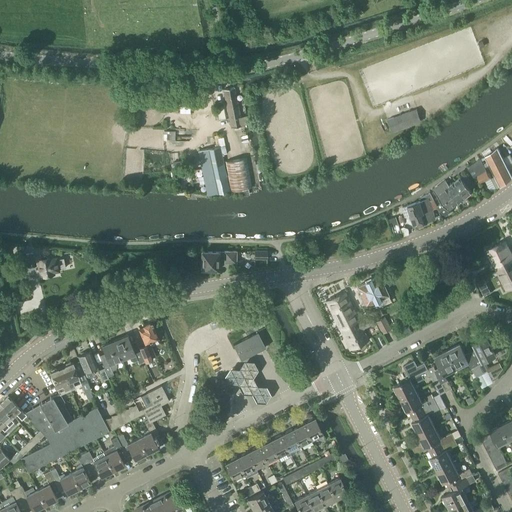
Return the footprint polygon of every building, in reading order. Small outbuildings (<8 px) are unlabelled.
[(234,87),(223,90),(230,128),(233,127),(234,130),(240,129),(240,126),(242,126),(241,125),(247,124),(248,124),(246,116),(245,116),(240,117),(234,87)] [(392,132),(416,123),(412,111),(387,120),(392,132)] [(175,141),(175,131),(163,131),(163,141),(175,141)] [(223,139),(219,140),(218,135),(214,136),(215,145),(219,144),(220,147),(224,146),(223,139)] [(208,195),(229,191),(219,147),(198,151),(208,195)] [(500,187),(511,178),(497,148),(484,157),(500,187)] [(230,191),(252,188),(247,158),(225,162),(230,191)] [(486,171),(485,169),(480,159),(476,162),(479,168),(482,173),(486,171)] [(479,168),(476,162),(467,168),(471,173),(479,168)] [(482,173),(479,168),(471,173),(474,178),(477,176),(482,173)] [(490,178),(486,171),(482,173),(477,176),(481,183),(490,178)] [(465,174),(455,181),(459,187),(458,188),(465,197),(471,192),(468,187),(473,184),(465,174)] [(442,183),(432,191),(441,202),(442,203),(452,195),(446,188),(449,186),(445,181),(442,183)] [(449,186),(446,188),(452,195),(458,202),(465,197),(458,188),(459,187),(455,181),(449,186)] [(421,201),(401,208),(405,217),(410,216),(411,218),(423,213),(421,207),(430,205),(429,202),(434,200),(430,193),(420,198),(421,198),(421,201)] [(441,202),(438,205),(439,206),(441,211),(445,215),(448,213),(448,212),(449,211),(448,210),(458,202),(452,195),(442,203),(441,202)] [(423,213),(411,218),(414,228),(426,223),(426,222),(432,220),(430,216),(433,215),(432,211),(430,205),(421,207),(423,213)] [(395,217),(387,219),(393,235),(400,233),(401,232),(400,228),(395,217)] [(511,255),(505,241),(485,251),(495,271),(511,261),(511,255)] [(201,252),(201,270),(218,270),(218,262),(224,262),(224,263),(236,263),(236,251),(224,251),(224,252),(201,252)] [(254,251),(254,259),(266,260),(266,252),(254,251)] [(18,268),(26,267),(23,252),(15,254),(18,268)] [(35,265),(34,260),(33,253),(26,255),(28,267),(35,265)] [(37,269),(35,269),(36,276),(41,276),(43,275),(44,277),(50,276),(50,274),(52,274),(52,271),(57,270),(65,269),(63,258),(55,259),(49,260),(49,258),(36,260),(37,269)] [(511,261),(495,271),(505,290),(511,286),(511,261)] [(380,299),(387,296),(379,277),(371,280),(371,279),(364,282),(365,283),(357,287),(365,306),(374,302),(374,303),(380,300),(380,299)] [(483,279),(477,282),(481,290),(487,286),(483,279)] [(368,341),(344,292),(325,301),(349,350),(368,341)] [(375,322),(371,315),(365,318),(369,325),(375,322)] [(381,334),(390,329),(384,318),(375,323),(381,334)] [(145,344),(158,338),(151,321),(143,325),(144,327),(139,329),(145,344)] [(249,336),(233,345),(235,349),(240,360),(249,356),(255,353),(264,348),(265,348),(257,332),(256,333),(253,334),(249,336)] [(128,335),(114,340),(122,359),(129,356),(130,360),(133,361),(137,360),(138,364),(144,361),(138,347),(134,349),(128,335)] [(482,362),(495,355),(486,338),(473,345),(475,350),(470,352),(481,374),(488,371),(482,362)] [(115,362),(122,359),(114,340),(101,346),(107,360),(102,363),(104,368),(98,370),(103,380),(108,378),(107,377),(113,374),(112,370),(115,369),(116,365),(115,362)] [(459,344),(447,351),(456,369),(468,362),(476,377),(481,374),(470,352),(465,355),(459,344)] [(139,347),(138,347),(144,361),(145,361),(145,362),(153,359),(147,345),(139,348),(139,347)] [(93,370),(97,368),(90,351),(86,353),(86,352),(84,353),(82,352),(80,353),(80,355),(78,355),(84,371),(87,377),(89,377),(93,375),(95,374),(93,370)] [(447,351),(434,357),(440,368),(434,370),(445,392),(451,389),(444,375),(456,369),(447,351)] [(409,379),(393,387),(400,399),(416,391),(412,384),(429,376),(439,395),(440,395),(445,392),(434,370),(433,367),(428,369),(424,363),(417,366),(414,360),(403,366),(409,379)] [(91,391),(78,361),(72,363),(72,362),(70,363),(69,362),(67,364),(66,365),(64,365),(65,366),(61,368),(69,387),(80,382),(85,393),(91,391)] [(501,366),(490,371),(493,378),(497,376),(502,368),(501,366)] [(58,392),(69,387),(61,368),(57,369),(57,368),(56,369),(55,369),(52,370),(52,371),(50,372),(58,392)] [(217,388),(214,392),(216,396),(221,396),(223,400),(228,400),(233,392),(229,384),(224,384),(222,380),(217,380),(215,384),(217,388)] [(151,421),(151,422),(165,415),(160,406),(169,401),(161,387),(147,394),(152,405),(138,412),(135,406),(128,408),(129,410),(131,420),(144,414),(147,418),(147,420),(149,422),(151,421)] [(433,398),(422,403),(416,391),(400,399),(406,412),(408,411),(410,416),(436,403),(433,398)] [(109,432),(103,421),(96,406),(71,420),(62,403),(63,403),(58,393),(24,413),(26,415),(40,431),(44,435),(46,437),(49,444),(20,458),(28,473),(109,432)] [(26,415),(24,413),(7,396),(0,402),(0,403),(12,416),(15,413),(21,419),(26,415)] [(10,419),(12,416),(0,403),(0,417),(11,429),(16,425),(10,419)] [(436,403),(411,416),(413,422),(411,422),(418,435),(434,427),(428,415),(439,409),(436,403)] [(129,410),(123,411),(123,413),(126,423),(131,420),(129,410)] [(123,413),(117,414),(117,415),(118,415),(120,426),(126,423),(123,413)] [(117,415),(111,416),(112,418),(115,429),(120,426),(118,415),(117,415)] [(7,433),(11,429),(0,417),(0,427),(1,427),(7,433)] [(311,440),(322,434),(314,417),(302,423),(311,440)] [(107,419),(103,421),(109,432),(115,429),(112,418),(107,419)] [(144,436),(138,439),(146,454),(158,448),(156,444),(161,442),(151,422),(151,421),(149,422),(147,420),(144,421),(145,423),(145,424),(148,430),(143,432),(144,436)] [(511,421),(511,420),(501,425),(509,442),(511,440),(511,421)] [(300,445),(311,440),(302,423),(292,429),(300,445)] [(509,442),(501,425),(490,431),(491,434),(494,439),(496,444),(498,448),(509,442)] [(434,427),(418,435),(424,448),(426,447),(429,452),(454,439),(460,435),(461,435),(458,430),(440,439),(434,427)] [(289,451),(300,445),(292,429),(281,435),(289,451)] [(40,430),(33,437),(37,442),(44,435),(40,431),(40,430)] [(117,436),(116,437),(127,458),(132,455),(134,460),(146,454),(138,439),(127,444),(122,434),(117,436)] [(491,434),(480,439),(483,444),(494,439),(491,434)] [(278,456),(289,451),(281,435),(269,440),(278,456)] [(33,437),(26,444),(30,449),(37,442),(33,437)] [(113,446),(102,451),(103,452),(105,456),(104,456),(112,471),(124,465),(121,460),(127,458),(116,437),(110,439),(113,446)] [(446,450),(457,445),(454,439),(429,452),(431,457),(430,458),(436,471),(452,462),(446,450)] [(494,439),(483,444),(486,449),(496,444),(494,439)] [(267,462),(278,456),(269,440),(259,446),(267,462)] [(23,447),(19,451),(23,456),(29,450),(30,449),(26,444),(23,447)] [(496,444),(486,449),(488,455),(499,449),(498,448),(496,444)] [(256,468),(267,462),(259,446),(248,451),(256,468)] [(0,449),(0,467),(9,459),(0,449)] [(499,449),(488,455),(491,459),(502,454),(499,449)] [(18,451),(9,460),(13,464),(14,464),(20,458),(23,456),(19,451),(18,451)] [(88,451),(81,454),(92,475),(98,472),(100,477),(112,471),(104,456),(105,456),(103,452),(97,456),(92,458),(88,451)] [(245,473),(256,468),(248,451),(236,457),(245,473)] [(332,453),(326,455),(329,462),(335,459),(332,454),(332,453)] [(77,469),(70,473),(79,489),(90,483),(88,477),(92,475),(81,454),(77,457),(80,464),(81,465),(80,465),(78,466),(76,468),(77,469)] [(502,454),(491,459),(493,464),(504,459),(502,454)] [(326,455),(321,458),(324,465),(329,462),(326,455)] [(233,479),(245,473),(236,457),(225,463),(233,479)] [(320,458),(316,461),(319,467),(324,465),(321,458),(320,458)] [(504,459),(493,464),(496,470),(507,464),(504,459)] [(312,463),(310,464),(313,470),(319,467),(316,461),(312,463)] [(452,462),(436,471),(442,483),(445,482),(447,487),(451,485),(472,475),(469,469),(458,474),(452,462)] [(310,464),(304,466),(308,473),(313,470),(310,464)] [(304,466),(299,469),(302,476),(308,473),(304,466)] [(508,467),(497,473),(500,478),(511,472),(508,467)] [(55,469),(48,472),(59,492),(64,489),(67,495),(79,489),(70,473),(59,478),(58,476),(55,469)] [(299,469),(294,472),(297,478),(302,476),(299,469)] [(43,486),(36,490),(37,490),(45,506),(56,500),(54,495),(59,492),(48,472),(43,475),(46,480),(42,483),(43,486)] [(294,472),(288,475),(292,481),(297,478),(294,472)] [(511,474),(511,472),(500,478),(503,483),(511,478),(511,474)] [(270,484),(276,481),(273,475),(267,478),(270,484)] [(288,475),(282,478),(285,484),(292,481),(288,475)] [(468,499),(461,487),(475,480),(472,475),(451,485),(447,487),(450,492),(442,496),(449,509),(468,499)] [(336,499),(347,493),(339,477),(328,483),(336,499)] [(511,478),(503,483),(505,488),(511,484),(511,478)] [(21,486),(20,487),(17,480),(13,483),(16,489),(15,489),(25,509),(31,506),(34,511),(45,506),(37,490),(35,491),(32,487),(23,491),(21,486)] [(254,493),(259,490),(256,483),(251,486),(254,493)] [(283,496),(287,493),(282,483),(278,486),(283,496)] [(325,504),(336,499),(328,483),(317,488),(325,504)] [(248,496),(254,493),(251,486),(245,489),(248,496)] [(314,510),(325,504),(317,488),(306,494),(314,510)] [(11,497),(0,502),(5,511),(20,511),(25,509),(15,489),(9,492),(11,497)] [(171,511),(180,508),(171,491),(152,501),(158,511),(171,511)] [(252,511),(268,503),(262,492),(246,500),(252,511)] [(288,506),(293,504),(287,493),(283,496),(288,506)] [(300,511),(310,511),(314,510),(306,494),(294,500),(300,511)] [(491,502),(474,511),(468,499),(449,509),(450,511),(485,511),(494,508),(491,502)] [(158,511),(152,501),(134,510),(134,511),(158,511)] [(252,511),(272,511),(268,503),(252,511)]
